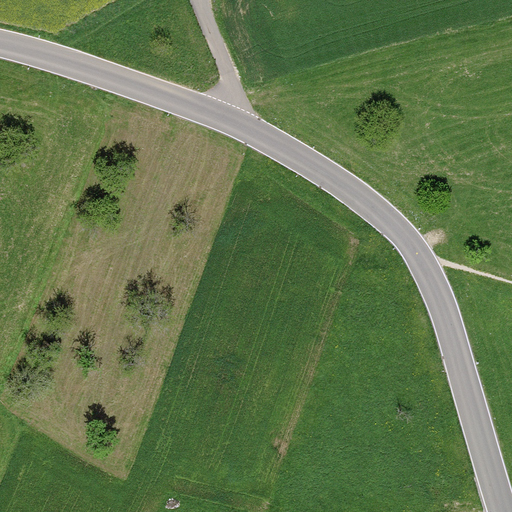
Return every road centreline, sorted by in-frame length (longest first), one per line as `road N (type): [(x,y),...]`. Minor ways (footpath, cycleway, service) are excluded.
road 1 (tertiary): [(503,511),(445,316),(401,233),(304,158),(231,120)]
road 2 (tertiary): [(231,120),(0,43)]
road 3 (residential): [(199,0),(230,78),(231,120)]
